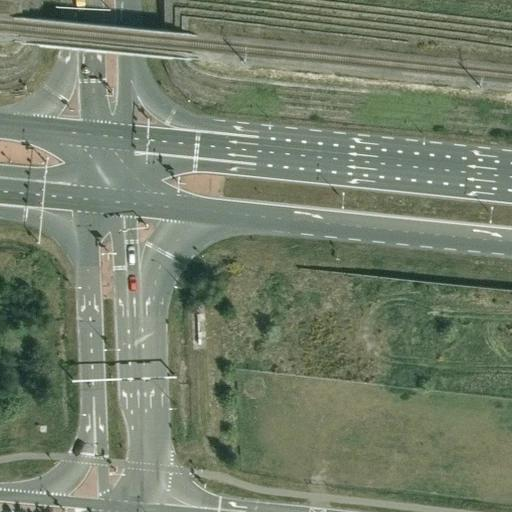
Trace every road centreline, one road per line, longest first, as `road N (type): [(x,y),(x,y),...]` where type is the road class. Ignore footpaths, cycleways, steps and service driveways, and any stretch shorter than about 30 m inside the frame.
road 1 (primary): [(231,212),(511,242)]
road 2 (primary): [(511,176),(259,151)]
road 3 (tertiary): [(88,199),(94,403)]
road 4 (tertiary): [(137,507),(136,322)]
road 5 (primary): [(259,151),(161,108),(144,91),(127,43)]
road 6 (primary): [(136,322),(166,255),(231,212)]
road 7 (primary): [(259,151),(124,139)]
road 8 (tertiary): [(94,403),(80,460),(19,499)]
road 9 (primary): [(83,26),(53,92),(17,127)]
